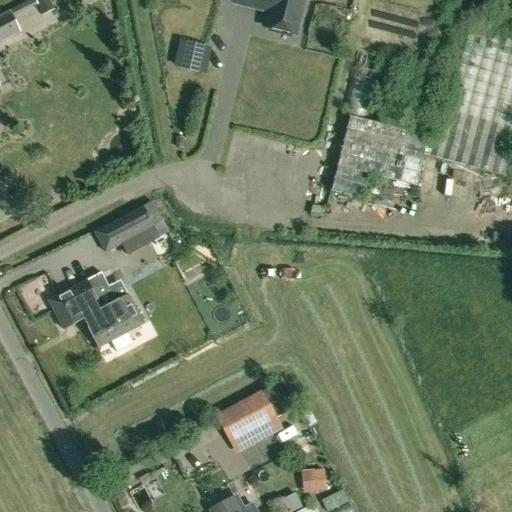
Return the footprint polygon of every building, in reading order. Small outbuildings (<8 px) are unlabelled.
[(234,0),(234,2),(269,11),(265,27),(295,35),(303,0),(234,0)] [(0,42),(20,32),(8,10),(0,14),(0,42)] [(511,40),(463,28),(429,156),(504,176),(511,144),(511,40)] [(364,199),(370,174),(416,186),(428,140),(350,121),(332,191),(364,199)] [(325,207),(313,206),(311,216),(323,217),(325,207)] [(105,253),(123,243),(153,227),(143,208),(95,233),(105,253)] [(53,310),(64,330),(83,320),(98,348),(143,324),(128,295),(98,311),(93,302),(97,300),(87,280),(58,296),(63,305),(53,310)] [(280,427),(275,419),(261,393),(219,416),(238,450),(280,427)] [(306,436),(295,440),(301,456),(318,449),(312,433),(306,435),(306,436)] [(311,481),(312,491),(325,490),(323,471),(301,473),(301,482),(311,481)] [(125,493),(117,496),(124,510),(132,506),(125,493)] [(240,511),(233,497),(210,509),(211,511),(240,511)]
